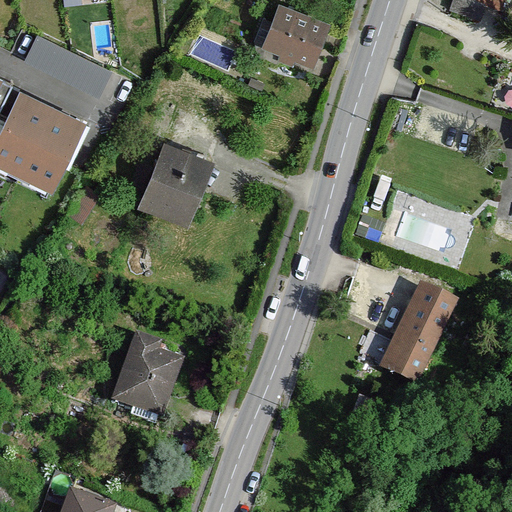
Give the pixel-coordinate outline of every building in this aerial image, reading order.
[(452,0),(450,7),(481,18),(487,0),(490,0),(492,1),(492,0),(452,0)] [(273,20),(262,17),(254,37),(265,42),(281,48),(279,55),(285,57),(293,60),(296,54),(313,60),(326,23),(280,5),(273,20)] [(28,59),(100,94),(112,70),(40,35),(28,59)] [(281,48),(265,42),(261,55),(277,62),(279,55),(281,48)] [(0,110),(1,111),(16,80),(0,72),(0,110)] [(0,156),(54,183),(86,119),(58,105),(25,90),(0,141),(0,156)] [(194,153),(168,143),(144,199),(169,208),(174,195),(194,203),(210,160),(194,153)] [(54,183),(0,156),(0,167),(50,192),(54,183)] [(194,203),(174,195),(169,208),(188,215),(194,203)] [(386,366),(417,381),(455,303),(425,288),(400,339),(386,366)] [(165,350),(136,340),(116,399),(134,405),(131,414),(156,422),(159,413),(162,414),(164,405),(169,389),(178,362),(163,356),(165,350)] [(110,511),(111,511),(74,497),(68,511),(110,511)]
